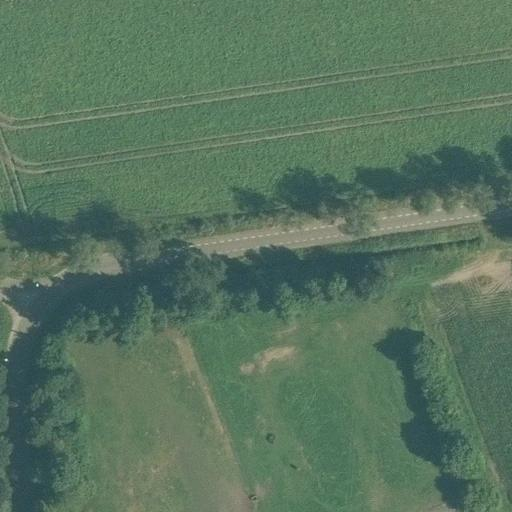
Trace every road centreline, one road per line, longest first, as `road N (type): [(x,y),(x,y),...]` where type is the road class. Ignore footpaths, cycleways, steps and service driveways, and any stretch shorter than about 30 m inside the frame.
road 1 (unclassified): [(15,333),(31,310),(101,279),(511,214)]
road 2 (unclassified): [(21,511),(7,373),(15,333)]
